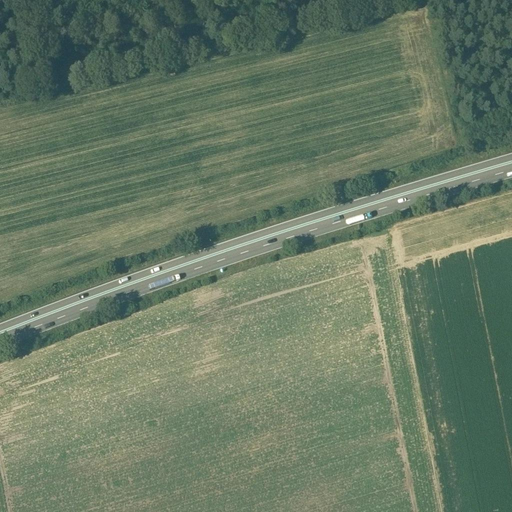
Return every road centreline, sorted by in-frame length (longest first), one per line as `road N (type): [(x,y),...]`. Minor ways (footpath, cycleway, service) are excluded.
road 1 (trunk): [(0,339),(511,166)]
road 2 (trunk): [(511,161),(350,205),(0,327)]
road 3 (track): [(402,511),(350,251)]
road 4 (track): [(270,0),(97,32),(62,26),(41,0)]
